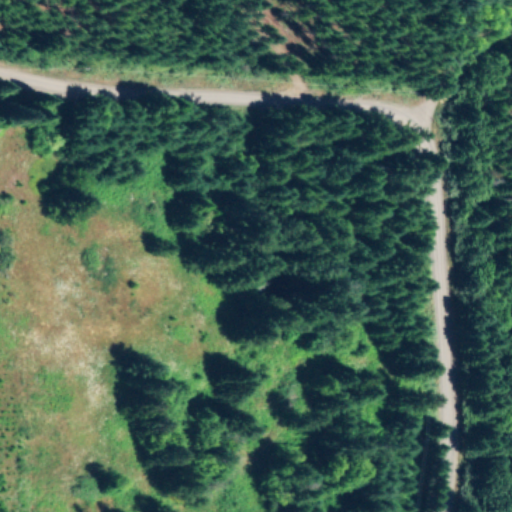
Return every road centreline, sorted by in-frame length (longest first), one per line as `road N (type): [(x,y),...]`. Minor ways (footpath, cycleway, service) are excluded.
road 1 (residential): [(0,61),(383,105),(422,129)]
road 2 (residential): [(425,511),(438,406),(422,129)]
